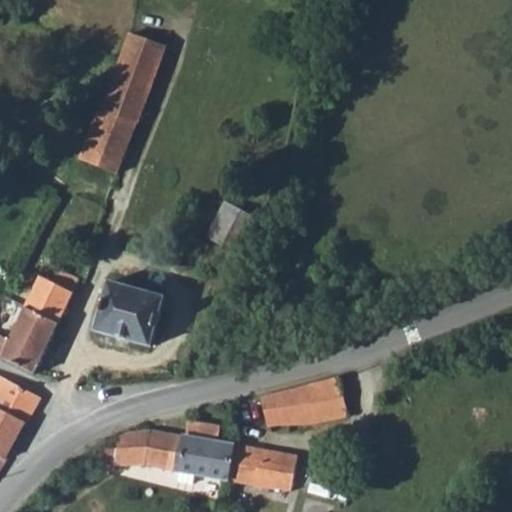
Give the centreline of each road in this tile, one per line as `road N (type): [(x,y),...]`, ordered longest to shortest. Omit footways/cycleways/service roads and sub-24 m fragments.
road 1 (unclassified): [(102,420),(381,349),(511,289)]
road 2 (unclassified): [(0,503),(44,456),(102,420)]
